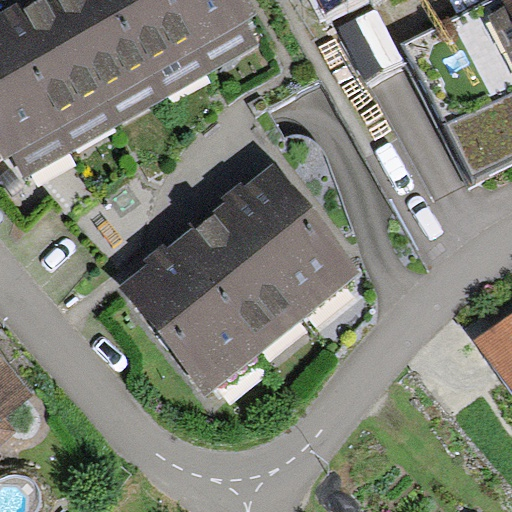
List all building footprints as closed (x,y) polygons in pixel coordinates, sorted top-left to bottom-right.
[(256,9),(250,0),(16,0),(0,9),(0,140),(9,157),(17,152),(30,174),(259,43),(244,17),(256,9)] [(497,0),(406,47),(473,177),(511,157),(511,22),(500,0),(497,0)] [(511,0),(500,0),(511,22),(511,0)] [(373,9),(339,27),(369,82),(402,64),(373,9)] [(357,272),(275,166),(237,196),(197,227),(152,262),(121,286),(202,390),(357,272)] [(511,322),(479,345),(511,393),(511,322)] [(0,427),(33,402),(0,359),(0,427)]
